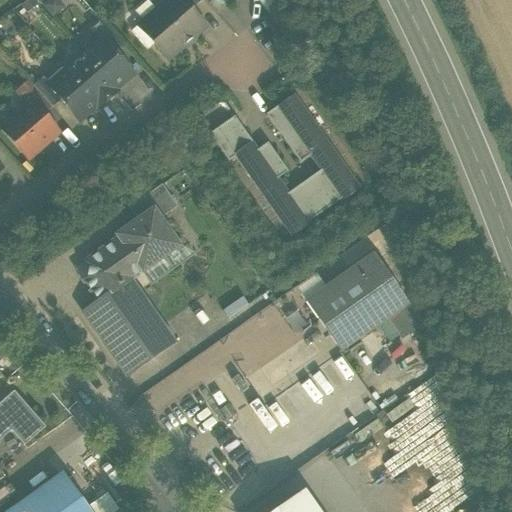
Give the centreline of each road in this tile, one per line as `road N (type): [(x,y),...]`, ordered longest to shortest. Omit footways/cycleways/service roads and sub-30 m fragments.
road 1 (residential): [(189,511),(0,290)]
road 2 (residential): [(0,212),(237,48)]
road 3 (secondary): [(405,0),(511,262)]
